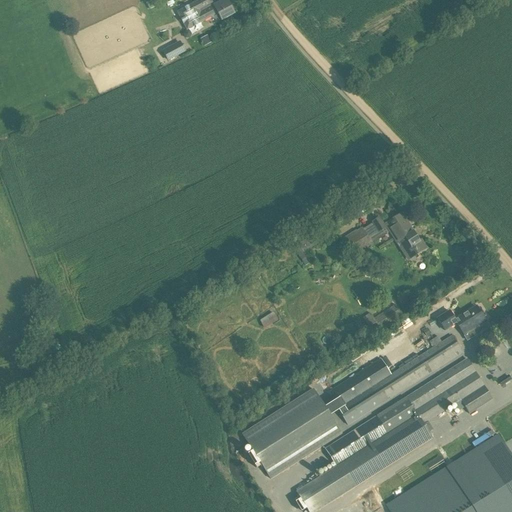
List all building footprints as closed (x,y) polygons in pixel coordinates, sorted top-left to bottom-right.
[(183,9),(177,12),(180,18),(184,18),(186,21),(183,24),(186,30),(217,13),(221,20),(233,14),(226,0),(223,0),(211,7),(209,4),(212,3),(210,0),(199,0),(188,6),(189,10),(186,12),(183,9)] [(205,46),(211,42),(207,36),(201,39),(205,46)] [(163,52),(162,51),(166,59),(184,50),(180,43),(163,52)] [(361,200),(296,243),(303,253),(368,210),(361,200)] [(373,223),(364,229),(372,242),(382,236),(383,236),(389,232),(407,260),(426,247),(421,239),(419,241),(402,213),(383,225),(379,219),(373,222),(373,223)] [(356,230),(343,239),(354,256),(373,244),(362,228),(357,231),(356,230)] [(296,243),(292,246),(305,266),(310,263),(303,253),(296,243)] [(367,326),(361,330),(368,341),(402,318),(394,305),(374,318),(370,313),(362,318),(367,326)] [(473,327),(484,320),(483,318),(485,316),(479,307),(477,309),(476,307),(454,321),(449,312),(438,319),(445,330),(456,323),(467,340),(477,334),(473,327)] [(279,314),(265,321),(270,329),(283,321),(279,314)] [(332,401),(337,409),(347,425),(462,352),(452,336),(441,343),(437,337),(434,339),(432,336),(427,339),(433,348),(391,375),(381,360),(327,394),(332,401)] [(409,345),(405,339),(398,343),(401,349),(409,345)] [(466,359),(405,398),(422,425),(457,402),(461,409),(465,406),(469,414),(492,399),(466,359)] [(311,389),(239,435),(268,480),(340,434),(328,415),(322,407),(311,389)] [(338,466),(294,493),(306,511),(316,511),(431,439),(422,425),(405,398),(376,416),(387,434),(338,466)] [(332,401),(322,407),(328,415),(337,409),(332,401)] [(376,416),(327,448),(338,466),(387,434),(376,416)] [(511,511),(511,457),(498,435),(422,483),(386,505),(390,511),(511,511)]
